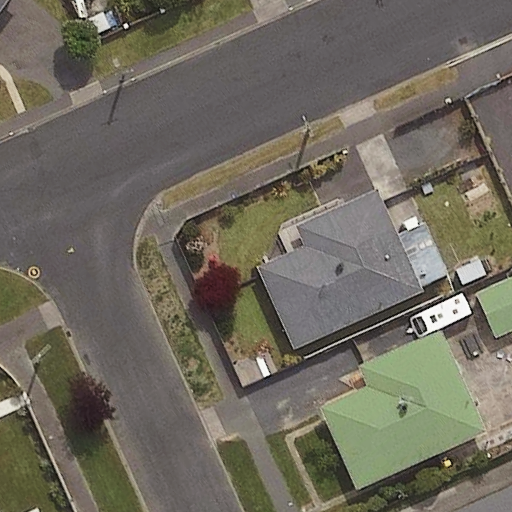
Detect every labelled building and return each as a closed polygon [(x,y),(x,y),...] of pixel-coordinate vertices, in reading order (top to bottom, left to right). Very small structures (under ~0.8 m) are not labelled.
[(0,0),(0,14),(10,0),(0,0)] [(511,74),(501,79),(511,106),(511,74)] [(376,194),(294,230),(303,250),(257,271),(293,352),(421,295),(376,194)] [(511,331),(511,281),(477,297),(495,339),(511,331)] [(442,333),(358,368),(367,391),(319,411),(355,494),(487,437),(442,333)] [(511,511),(511,488),(457,511),(511,511)]
